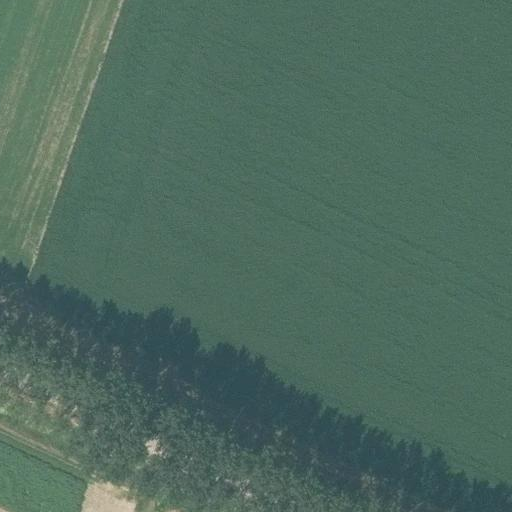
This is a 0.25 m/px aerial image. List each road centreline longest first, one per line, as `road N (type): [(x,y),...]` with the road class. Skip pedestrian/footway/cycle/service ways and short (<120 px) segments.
road 1 (track): [(0,308),(429,511)]
road 2 (unclassified): [(295,511),(0,370)]
road 3 (track): [(137,511),(141,500),(0,433)]
